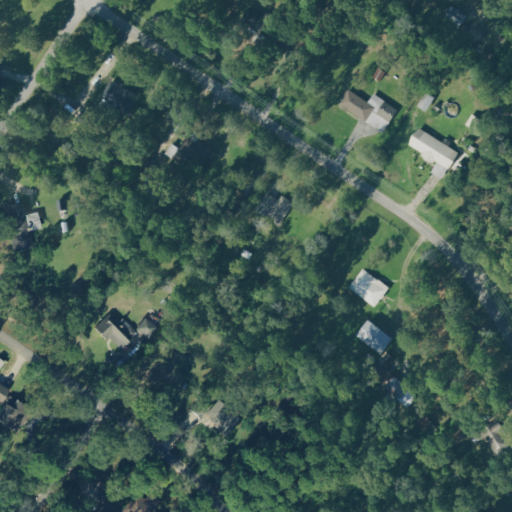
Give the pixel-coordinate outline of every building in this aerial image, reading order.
[(135,93),(118,80),(101,101),(118,114),(135,93)] [(372,102),(352,89),(343,105),(387,133),(402,110),(377,94),(372,102)] [(412,147),(440,163),(435,172),(447,180),(463,152),(423,128),(412,147)] [(298,202),(285,195),(282,199),(269,192),(258,211),(285,225),(298,202)] [(42,213),(29,215),(27,204),(11,207),(18,252),(35,249),(31,225),(38,224),(38,228),(45,227),(42,213)] [(394,289),(368,268),(353,287),(379,308),(394,289)] [(148,316),(133,332),(118,318),(106,331),(133,356),(160,327),(148,316)] [(387,356),(400,340),(376,320),(363,336),(387,356)] [(0,375),(9,363),(3,358),(0,362),(0,375)] [(419,399),(398,376),(387,387),(407,409),(419,399)] [(0,400),(9,406),(1,420),(18,430),(34,405),(0,382),(0,400)] [(511,437),(497,437),(497,464),(511,464),(511,437)]
